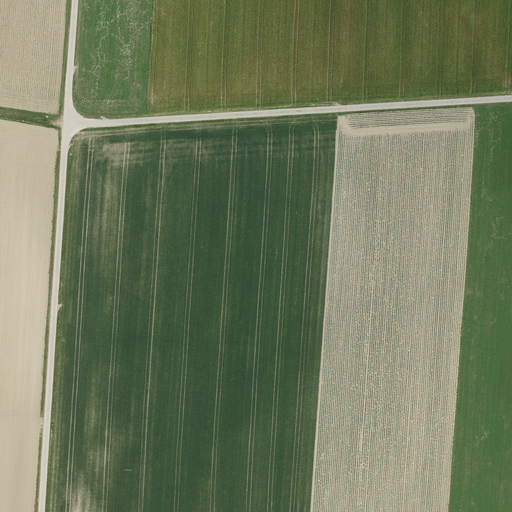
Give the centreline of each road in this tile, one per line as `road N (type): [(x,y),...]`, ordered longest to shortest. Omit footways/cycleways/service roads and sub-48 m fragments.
road 1 (track): [(43,511),(68,123),(511,98)]
road 2 (track): [(68,123),(77,0)]
